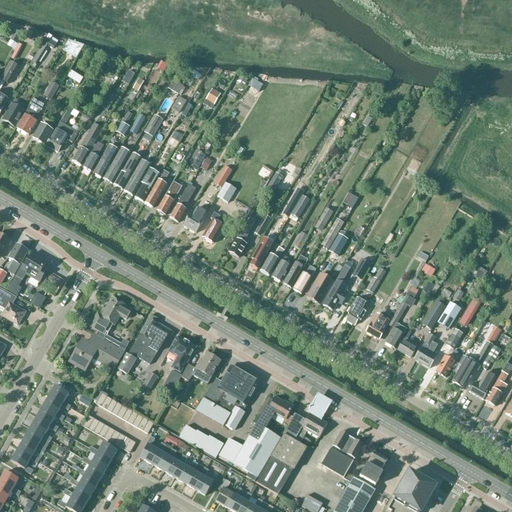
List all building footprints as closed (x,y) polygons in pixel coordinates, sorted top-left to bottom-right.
[(34,31),(30,29),(26,36),(30,38),(34,31)] [(16,31),(10,42),(17,46),(23,35),(16,31)] [(49,35),(30,66),(33,68),(35,66),(36,67),(48,47),(53,50),(58,42),(53,39),(53,38),(49,35)] [(67,42),(62,51),(77,60),(83,48),(84,47),(71,42),(68,41),(67,42)] [(50,66),(61,48),(56,45),(52,52),(47,49),(41,60),(50,66)] [(11,62),(1,80),(9,84),(19,67),(11,62)] [(248,79),(241,75),(237,81),(245,85),(248,79)] [(43,81),(35,77),(31,85),(39,90),(43,81)] [(113,79),(108,86),(111,89),(116,81),(113,79)] [(139,79),(133,89),(137,92),(143,81),(139,79)] [(254,81),(250,86),(256,90),(260,84),(254,81)] [(51,82),(43,97),(52,102),(60,87),(51,82)] [(168,90),(174,93),(179,86),(173,82),(168,90)] [(212,90),(206,100),(214,105),(220,95),(212,90)] [(0,114),(8,99),(0,94),(0,114)] [(109,94),(102,107),(109,111),(116,98),(109,94)] [(178,114),(186,102),(179,97),(171,110),(178,114)] [(37,122),(36,121),(44,106),(33,100),(24,115),(25,115),(17,129),(29,136),(37,122)] [(15,128),(25,112),(20,109),(22,106),(15,102),(13,105),(4,121),(15,128)] [(60,123),(47,144),(60,152),(65,144),(68,141),(72,143),(78,134),(71,130),(72,130),(65,126),(71,115),(74,110),(75,109),(69,105),(66,112),(60,123)] [(188,105),(182,116),(185,118),(192,107),(188,105)] [(84,117),(87,112),(81,109),(78,114),(84,117)] [(352,114),(348,121),(352,124),(356,116),(352,114)] [(47,115),(42,122),(52,127),(55,121),(47,115)] [(139,116),(130,133),(136,136),(145,120),(139,116)] [(154,116),(144,133),(145,134),(153,138),(163,121),(154,116)] [(169,117),(164,125),(170,129),(175,121),(169,117)] [(366,128),(371,119),(367,117),(363,126),(366,128)] [(121,124),(126,127),(129,121),(124,118),(121,124)] [(77,132),(79,128),(68,121),(65,126),(77,132)] [(45,146),(53,131),(41,124),(33,138),(45,146)] [(95,124),(73,162),(82,167),(104,130),(95,124)] [(130,129),(127,127),(126,127),(121,124),(116,132),(122,136),(125,138),(130,129)] [(238,138),(242,131),(236,128),(232,135),(238,138)] [(22,144),(26,135),(20,132),(15,141),(22,144)] [(172,139),(178,142),(182,136),(175,133),(172,139)] [(92,173),(100,159),(97,157),(104,147),(98,143),(91,154),(83,168),(92,173)] [(118,151),(113,148),(109,146),(104,156),(93,174),(102,179),(110,165),(118,151)] [(120,171),(126,161),(130,154),(121,148),(111,166),(104,180),(113,185),(120,171)] [(197,171),(206,156),(196,151),(187,166),(197,171)] [(130,177),(134,171),(141,159),(133,153),(122,173),(121,172),(114,185),(123,191),(131,177),(130,177)] [(210,167),(217,172),(222,162),(215,158),(210,167)] [(141,184),(150,169),(150,168),(151,166),(142,160),(132,178),(124,191),(133,196),(140,183),(141,184)] [(206,160),(200,170),(204,172),(209,162),(206,160)] [(411,160),(408,165),(417,171),(420,165),(411,160)] [(175,180),(185,166),(179,163),(170,176),(175,180)] [(264,174),(272,176),(274,168),(266,166),(264,174)] [(221,189),(232,172),(225,168),(214,185),(221,189)] [(144,203),(152,190),(160,175),(150,169),(141,184),(142,185),(135,198),(144,203)] [(167,186),(165,184),(167,181),(166,180),(169,174),(163,171),(158,180),(144,204),(153,209),(167,186)] [(272,194),(282,178),(281,177),(283,174),(278,171),(277,174),(276,174),(266,190),(272,194)] [(236,190),(226,184),(225,184),(217,198),(227,204),(236,190)] [(178,223),(186,210),(185,209),(196,190),(189,185),(177,205),(178,205),(170,218),(178,223)] [(166,216),(179,192),(173,188),(166,198),(165,198),(157,211),(166,216)] [(296,189),(292,197),(299,200),(302,192),(296,189)] [(352,210),(358,199),(354,197),(348,194),(342,204),(352,210)] [(303,196),(291,215),(298,219),(298,220),(310,200),(303,196)] [(288,218),(297,203),(291,200),(282,215),(288,218)] [(205,219),(207,215),(206,214),(207,212),(198,207),(197,209),(196,208),(194,213),(191,212),(183,226),(196,234),(205,219)] [(325,209),(314,229),(322,233),(333,213),(325,209)] [(213,243),(223,226),(227,221),(214,214),(211,219),(213,221),(203,238),(213,243)] [(265,216),(254,233),(260,237),(271,219),(265,216)] [(239,259),(247,245),(249,242),(245,240),(256,222),(249,218),(237,239),(229,253),(239,259)] [(329,250),(344,224),(336,220),(321,246),(329,250)] [(364,231),(359,227),(354,235),(359,238),(364,231)] [(302,233),(294,247),(300,250),(308,237),(302,233)] [(0,235),(0,257),(10,241),(0,235)] [(338,257),(348,240),(339,235),(329,252),(338,257)] [(259,270),(267,257),(274,244),(263,238),(255,251),(258,252),(250,265),(259,270)] [(20,266),(28,252),(16,245),(8,259),(14,262),(9,271),(7,273),(14,277),(15,275),(20,266)] [(269,276),(279,260),(284,251),(279,248),(274,257),(270,255),(261,271),(269,276)] [(32,254),(25,267),(22,265),(16,277),(22,281),(27,273),(31,276),(30,277),(40,283),(47,270),(43,268),(47,263),(32,254)] [(291,289),(304,268),(308,261),(301,256),(297,264),(292,272),(290,271),(283,284),(291,289)] [(281,283),(291,267),(293,262),(285,257),(282,262),(281,261),(272,278),(281,283)] [(364,261),(361,266),(358,265),(350,279),(360,284),(370,265),(364,261)] [(338,281),(323,306),(333,311),(338,303),(342,305),(347,295),(344,294),(348,287),(342,283),(345,278),(346,276),(349,272),(353,265),(347,262),(342,269),(336,280),(338,281)] [(426,265),(423,271),(432,276),(435,271),(426,265)] [(301,295),(315,273),(316,270),(310,267),(306,275),(303,273),(293,290),(301,295)] [(328,293),(334,283),(320,275),(315,285),(314,285),(306,298),(320,306),(328,293)] [(374,278),(366,291),(373,294),(381,282),(374,278)] [(8,291),(18,297),(23,289),(12,283),(8,291)] [(22,289),(27,294),(32,290),(27,284),(22,289)] [(2,317),(18,326),(23,318),(21,317),(24,312),(12,305),(16,298),(0,288),(0,306),(6,310),(2,317)] [(440,297),(447,302),(452,294),(444,289),(440,297)] [(459,302),(463,295),(457,291),(453,299),(459,302)] [(50,308),(55,297),(45,292),(39,303),(50,308)] [(407,296),(413,300),(416,296),(409,292),(407,296)] [(409,307),(413,300),(407,296),(402,303),(407,306),(409,307)] [(355,326),(367,304),(357,298),(348,313),(350,315),(347,321),(355,326)] [(125,307),(112,299),(101,317),(97,315),(94,320),(90,327),(102,334),(104,332),(107,334),(112,325),(114,326),(119,316),(125,320),(130,312),(124,309),(125,307)] [(436,302),(422,325),(431,331),(445,307),(436,302)] [(394,317),(393,319),(398,322),(405,311),(407,306),(402,303),(401,306),(394,317)] [(460,311),(449,304),(437,324),(448,330),(460,311)] [(469,306),(464,315),(472,319),(477,310),(469,306)] [(129,315),(138,320),(142,313),(133,308),(129,315)] [(371,323),(366,333),(379,340),(385,331),(389,324),(390,322),(392,318),(382,312),(380,316),(377,315),(376,317),(372,324),(371,323)] [(139,360),(158,327),(148,321),(140,335),(136,342),(129,356),(126,354),(117,370),(127,376),(137,358),(139,360)] [(394,329),(385,344),(395,349),(404,335),(407,330),(398,325),(397,324),(394,329)] [(150,366),(169,333),(158,327),(139,360),(150,366)] [(453,350),(459,340),(463,335),(455,330),(445,346),(447,347),(453,350)] [(405,338),(398,351),(401,352),(410,358),(418,346),(407,339),(410,335),(411,336),(413,333),(409,331),(405,338)] [(431,346),(436,338),(429,335),(425,342),(431,346)] [(177,338),(168,353),(177,358),(171,369),(180,374),(186,363),(187,364),(195,349),(196,349),(196,348),(177,337),(177,338)] [(118,349),(118,350),(96,338),(91,347),(82,342),(70,362),(84,371),(92,357),(114,369),(123,353),(123,354),(124,352),(118,349)] [(481,368),(493,346),(494,346),(487,342),(474,364),(481,368)] [(436,357),(432,354),(435,349),(424,343),(422,348),(419,353),(414,361),(429,369),(436,357)] [(493,364),(500,352),(501,351),(493,346),(481,368),(486,371),(491,363),(493,364)] [(210,378),(220,362),(207,355),(204,362),(202,361),(204,357),(203,357),(196,370),(210,378)] [(459,364),(455,363),(445,357),(436,373),(445,378),(450,370),(454,372),(459,364)] [(227,360),(223,368),(227,371),(231,363),(227,360)] [(462,388),(472,372),(466,369),(469,364),(461,360),(459,364),(454,372),(457,374),(453,382),(462,388)] [(196,370),(194,369),(188,366),(182,377),(181,378),(189,382),(194,374),(196,370)] [(246,379),(239,375),(240,374),(231,369),(222,383),(216,379),(204,400),(204,401),(230,416),(234,408),(240,412),(257,384),(247,378),(246,379)] [(173,372),(169,377),(179,383),(181,378),(182,377),(173,372)] [(483,401),(496,379),(486,373),(479,386),(474,383),(469,392),(483,401)] [(507,386),(503,384),(508,376),(502,373),(496,383),(493,389),(485,402),(495,407),(499,401),(503,395),(507,386)] [(149,392),(157,378),(150,374),(142,387),(149,392)] [(55,387),(48,398),(62,406),(61,408),(68,412),(69,410),(70,408),(63,404),(68,395),(55,387)] [(332,400),(317,391),(306,411),(321,420),(332,400)] [(96,402),(100,394),(97,392),(92,400),(92,401),(94,402),(94,401),(96,402)] [(101,408),(107,398),(102,395),(96,405),(101,408)] [(79,402),(89,408),(92,401),(83,396),(79,402)] [(48,398),(42,409),(56,417),(54,419),(61,423),(63,421),(64,418),(57,414),(61,408),(62,406),(48,398)] [(106,411),(112,401),(107,398),(101,408),(106,411)] [(204,401),(204,400),(204,399),(196,412),(223,428),(224,426),(233,432),(244,414),(240,412),(234,408),(230,416),(204,401)] [(292,418),(288,415),(292,408),(284,403),(283,404),(275,399),(273,402),(268,399),(253,425),(256,426),(243,448),(229,440),(225,446),(219,457),(220,457),(248,474),(246,478),(254,483),(280,439),(264,430),(273,414),(284,420),(283,422),(288,425),(292,418)] [(111,414),(117,404),(112,401),(106,411),(111,414)] [(116,417),(122,407),(117,404),(111,414),(116,417)] [(121,420),(127,410),(122,407),(116,417),(121,420)] [(42,409),(36,420),(49,427),(48,429),(55,433),(56,431),(57,429),(51,425),(54,419),(56,417),(42,409)] [(127,423),(133,413),(127,410),(121,420),(127,423)] [(132,426),(138,416),(133,413),(127,423),(132,426)] [(300,445),(307,432),(319,438),(327,425),(309,415),(305,421),(294,415),(293,418),(292,418),(288,425),(289,425),(282,436),(283,436),(267,464),(268,464),(256,484),(278,496),(293,470),(294,471),(307,449),(300,445)] [(137,429),(143,419),(138,416),(132,426),(137,429)] [(88,431),(94,420),(89,417),(83,428),(88,431)] [(142,432),(148,422),(143,419),(137,429),(142,432)] [(36,420),(30,430),(43,438),(42,440),(49,444),(50,442),(51,440),(44,436),(48,429),(49,427),(36,420)] [(93,434),(99,423),(94,420),(88,431),(93,434)] [(142,432),(147,435),(153,425),(148,422),(142,432)] [(98,437),(104,426),(99,423),(93,434),(98,437)] [(103,440),(110,429),(104,426),(98,437),(103,440)] [(219,457),(225,446),(209,437),(209,438),(197,431),(196,433),(186,427),(179,438),(191,445),(192,444),(202,450),(201,451),(218,460),(220,457),(219,457)] [(109,443),(115,432),(110,429),(103,440),(109,443)] [(164,443),(168,431),(161,429),(158,441),(164,443)] [(30,430),(23,441),(37,449),(36,451),(43,455),(44,453),(45,451),(38,447),(42,440),(43,438),(30,430)] [(114,446),(120,435),(115,432),(109,443),(114,446)] [(346,476),(346,475),(346,474),(363,445),(341,432),(321,466),(343,479),(345,476),(346,476)] [(119,449),(125,438),(120,435),(114,446),(119,449)] [(124,452),(130,441),(125,438),(119,449),(124,452)] [(147,446),(140,459),(151,466),(159,453),(157,451),(150,448),(155,440),(150,438),(146,445),(147,446)] [(23,441),(17,451),(31,459),(30,461),(37,465),(38,463),(39,461),(32,457),(36,451),(37,449),(23,441)] [(130,441),(124,452),(129,455),(136,444),(130,441)] [(89,450),(88,452),(95,456),(96,454),(111,463),(117,452),(102,444),(97,452),(90,448),(89,450)] [(159,453),(151,466),(162,472),(170,459),(168,458),(161,454),(165,447),(163,446),(161,444),(157,451),(159,453)] [(61,457),(65,451),(59,448),(56,454),(61,457)] [(17,451),(11,463),(24,470),(23,472),(30,476),(33,472),(26,468),(30,461),(31,459),(17,451)] [(170,459),(162,472),(173,479),(181,465),(179,464),(172,460),(176,453),(174,452),(172,451),(168,458),(170,459)] [(381,472),(388,460),(374,452),(359,479),(360,479),(359,482),(354,479),(337,507),(334,511),(363,511),(375,491),(372,490),(374,486),(375,487),(383,474),(381,472)] [(83,461),(82,463),(89,467),(90,465),(105,473),(111,463),(96,454),(95,456),(91,463),(84,459),(83,461)] [(181,465),(173,479),(183,485),(191,471),(189,470),(183,466),(187,459),(185,458),(183,457),(179,464),(181,465)] [(191,471),(183,485),(194,491),(202,477),(200,476),(193,472),(197,465),(195,464),(193,463),(189,470),(191,471)] [(77,471),(76,473),(83,477),(84,476),(98,484),(105,473),(90,465),(89,467),(85,474),(78,470),(77,471)] [(202,477),(194,491),(205,497),(213,483),(204,478),(208,471),(206,470),(204,469),(200,476),(202,477)] [(5,473),(0,480),(0,484),(12,491),(11,493),(18,497),(19,495),(20,493),(13,489),(18,481),(5,473)] [(420,511),(434,487),(409,473),(388,510),(391,511),(420,511)] [(70,482),(69,484),(76,488),(78,486),(92,495),(98,484),(84,476),(83,477),(79,484),(72,480),(70,482)] [(223,490),(215,503),(227,510),(235,496),(233,495),(226,491),(230,484),(226,481),(223,480),(218,488),(221,489),(223,490)] [(0,484),(0,498),(6,502),(5,504),(12,508),(13,506),(14,504),(7,500),(11,493),(12,491),(0,484)] [(64,493),(63,495),(70,499),(71,497),(86,505),(92,495),(78,486),(76,488),(73,495),(66,491),(64,493)] [(253,486),(248,494),(249,495),(251,496),(256,488),(253,486)] [(235,496),(227,510),(230,511),(239,511),(245,502),(243,501),(237,497),(241,490),(239,489),(237,488),(233,495),(235,496)] [(33,494),(30,499),(35,502),(38,497),(33,494)] [(245,502),(239,511),(254,511),(256,509),(254,507),(247,503),(251,496),(249,495),(248,494),(243,501),(245,502)] [(323,511),(325,510),(321,508),(323,505),(307,496),(301,507),(309,511),(323,511)] [(59,501),(57,505),(65,510),(66,509),(71,511),(81,511),(86,505),(71,497),(70,499),(66,505),(59,501)] [(256,509),(254,511),(262,511),(258,510),(262,503),(260,501),(258,500),(254,507),(256,509)]
